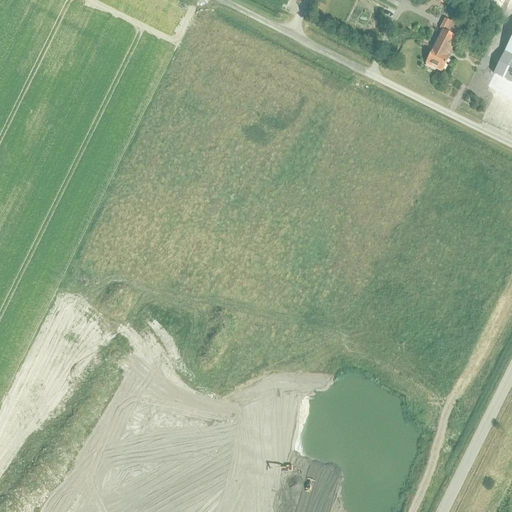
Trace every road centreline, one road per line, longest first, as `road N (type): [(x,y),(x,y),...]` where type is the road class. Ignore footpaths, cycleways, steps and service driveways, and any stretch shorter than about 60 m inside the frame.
road 1 (unclassified): [(511,145),(216,0)]
road 2 (unclassified): [(439,511),(511,359)]
